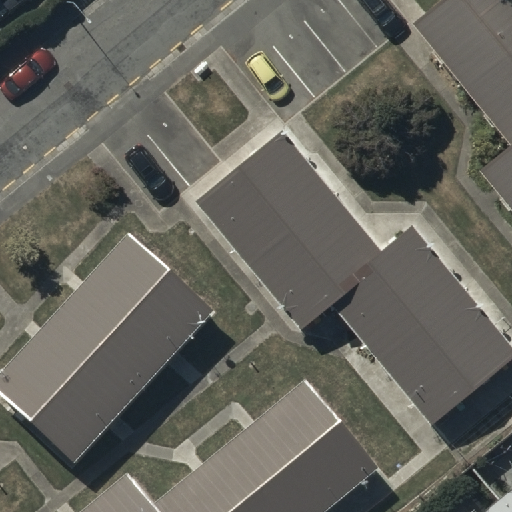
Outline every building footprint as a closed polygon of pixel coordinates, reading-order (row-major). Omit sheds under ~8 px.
[(511,146),(511,147),(481,174),(511,211),(511,0),(449,0),(415,29),(511,146)] [(286,135),(198,204),(305,332),(334,308),(434,429),(511,363),(511,347),(414,229),(385,254),(286,135)] [(216,320),(132,243),(0,385),(0,402),(77,473),(216,320)] [(156,511),(133,482),(124,489),(95,511),(337,511),(379,477),(311,392),(160,511),(156,511)] [(511,511),(511,494),(490,511),(511,511)]
